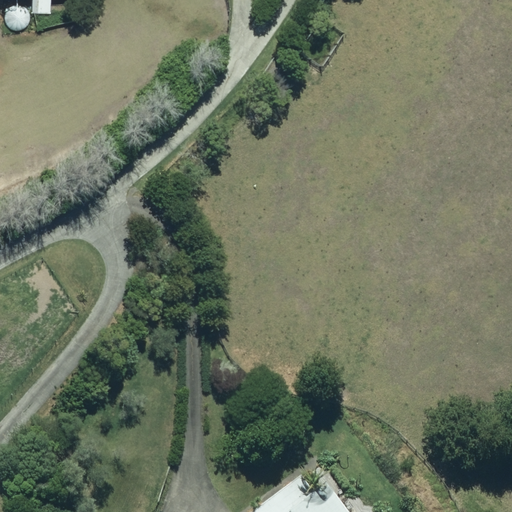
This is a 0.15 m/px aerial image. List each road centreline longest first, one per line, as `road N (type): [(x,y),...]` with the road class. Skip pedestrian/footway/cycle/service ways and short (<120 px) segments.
road 1 (unknown): [(61,180),(93,229),(92,251),(58,321),(0,391)]
road 2 (unknown): [(61,180),(162,101),(220,42)]
